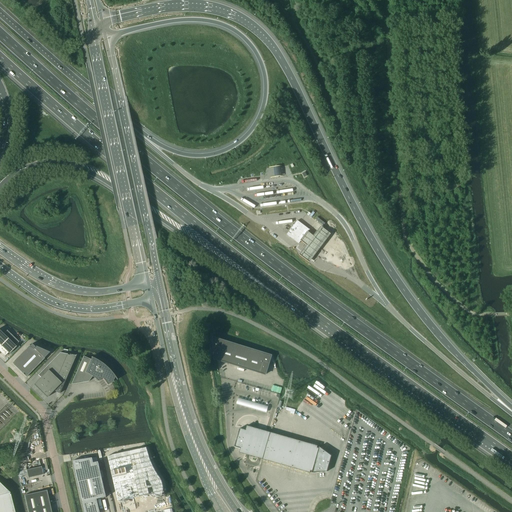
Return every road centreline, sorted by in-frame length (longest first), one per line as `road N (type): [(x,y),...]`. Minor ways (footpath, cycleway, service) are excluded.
road 1 (motorway): [(511,436),(248,243),(0,33)]
road 2 (motorway): [(511,410),(391,272),(264,36),(205,4),(101,18)]
road 3 (motorway): [(105,36),(166,21),(216,23),(249,44),(265,83),(251,130),(206,156),(161,146),(115,112)]
road 4 (motorway): [(0,57),(293,300)]
road 5 (track): [(492,314),(465,311),(406,240),(387,35),(364,0)]
road 6 (motorway): [(0,188),(38,165),(78,168),(268,292),(293,300)]
road 7 (motorway): [(293,300),(511,458)]
road 8 (primary): [(93,30),(147,284)]
road 9 (secondary): [(159,289),(105,36)]
road 10 (secondary): [(235,511),(188,418),(159,289)]
road 11 (secondary): [(151,300),(186,436),(222,511)]
road 12 (motorway): [(511,414),(386,304)]
road 13 (secondary): [(0,266),(60,304),(92,309),(151,300)]
road 14 (unclassified): [(65,511),(45,417),(0,370)]
road 15 (primary): [(147,284),(74,290),(0,250)]
road 16 (motorway): [(115,112),(0,13)]
road 17 (unknown): [(273,511),(234,455),(227,375)]
road 18 (motorway): [(210,189),(115,112)]
